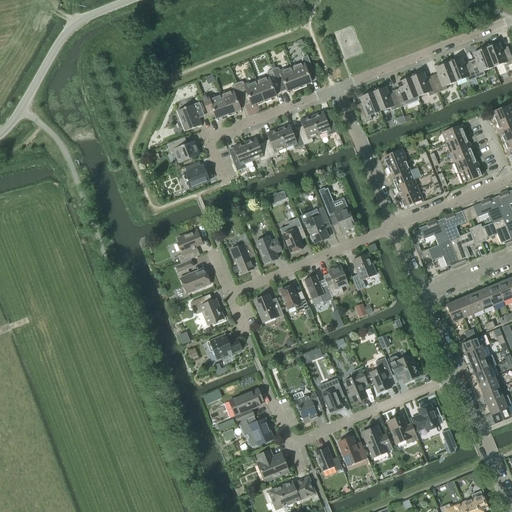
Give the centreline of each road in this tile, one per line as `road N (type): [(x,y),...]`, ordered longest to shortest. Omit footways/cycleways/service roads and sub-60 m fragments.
road 1 (unclassified): [(0,135),(70,28),(133,0)]
road 2 (unclassified): [(338,89),(511,21)]
road 3 (residential): [(226,183),(210,140),(338,89)]
road 4 (residential): [(231,292),(393,227)]
road 5 (residential): [(455,379),(298,443)]
road 6 (residential): [(393,227),(338,89)]
road 7 (residential): [(455,379),(510,511)]
